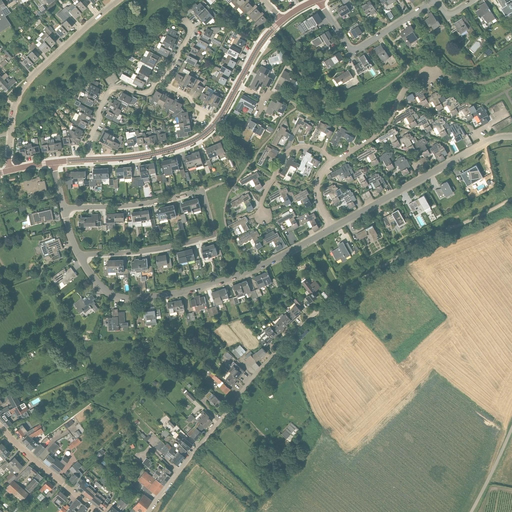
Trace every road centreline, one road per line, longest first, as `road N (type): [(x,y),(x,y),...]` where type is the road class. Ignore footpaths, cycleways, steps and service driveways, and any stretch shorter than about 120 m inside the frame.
road 1 (residential): [(148,511),(326,303),(415,246),(511,199)]
road 2 (residential): [(78,254),(106,291),(134,298),(243,273),(332,227)]
road 3 (residential): [(332,227),(483,143),(511,136)]
road 4 (residential): [(78,254),(209,237),(202,192)]
road 5 (residential): [(318,0),(352,49),(433,0)]
road 6 (residential): [(120,0),(33,76),(14,107)]
road 7 (residential): [(63,207),(202,192)]
road 8 (tertiary): [(90,160),(181,146),(219,118)]
road 9 (residential): [(332,161),(383,127),(412,80),(432,75)]
road 10 (residential): [(97,511),(0,427)]
